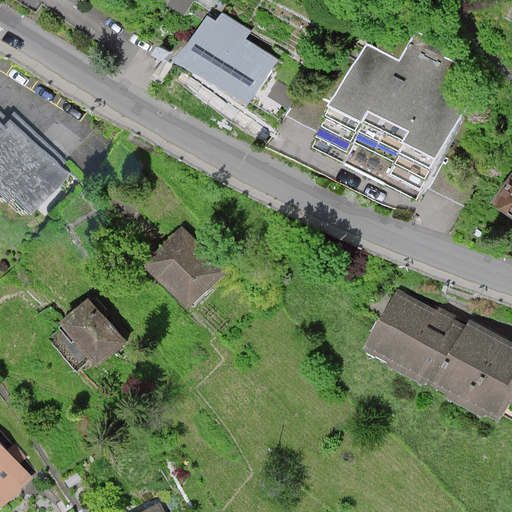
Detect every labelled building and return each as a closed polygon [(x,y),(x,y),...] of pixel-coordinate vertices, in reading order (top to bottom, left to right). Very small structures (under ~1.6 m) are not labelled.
[(281,70),(210,27),(188,63),(258,107),(281,70)] [(415,30),(400,60),(366,42),(312,147),(417,200),(470,96),(449,85),(460,64),(445,57),(450,47),(415,30)] [(6,117),(0,124),(0,194),(18,212),(34,211),(66,171),(6,117)] [(511,172),(491,202),(511,217),(511,172)] [(184,226),(143,264),(187,309),(228,274),(184,226)] [(465,330),(395,293),(366,347),(436,384),(465,330)] [(86,298),(57,323),(96,368),(126,341),(86,298)] [(511,348),(468,324),(465,330),(436,384),(499,418),(509,400),(511,393),(511,348)] [(0,508),(1,509),(33,478),(0,439),(0,508)] [(166,511),(161,502),(142,511),(166,511)]
